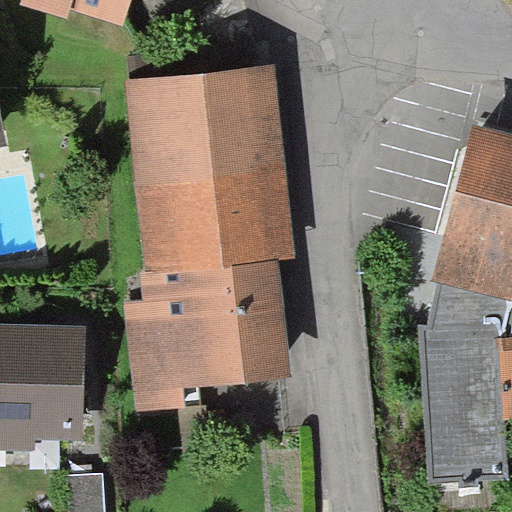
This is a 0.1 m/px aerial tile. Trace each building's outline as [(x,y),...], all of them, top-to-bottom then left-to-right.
[(23,0),(22,8),(69,22),(72,12),(125,28),(132,0),(23,0)] [(131,82),(144,265),(275,256),(262,73),(131,82)] [(511,131),(478,122),(441,257),(511,276),(511,131)] [(283,364),(275,256),(144,265),(147,305),(132,306),(138,394),(187,391),(186,371),(283,364)] [(511,276),(441,257),(417,320),(430,472),(498,466),(495,409),(511,408),(511,276)] [(74,323),(0,323),(0,435),(74,436),(74,323)] [(67,469),(69,511),(98,511),(96,468),(67,469)]
